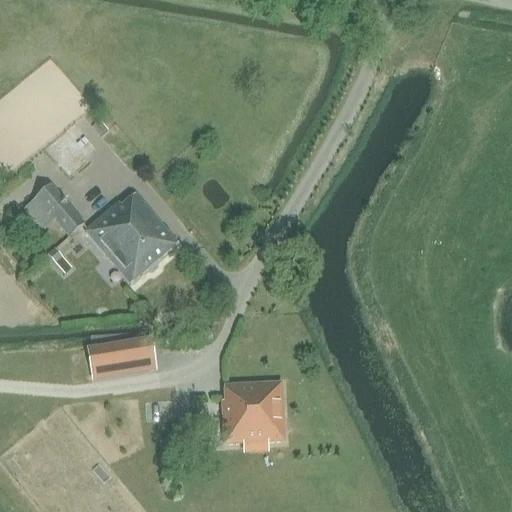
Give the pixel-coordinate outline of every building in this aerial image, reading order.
[(55,150),(69,165),(81,153),(66,139),(55,150)] [(83,226),(51,186),(28,206),(45,226),(54,219),(69,237),(83,226)] [(130,285),(176,244),(134,196),(120,208),(118,205),(85,234),(130,285)] [(149,339),(105,347),(108,368),(152,361),(149,339)] [(225,448),(283,445),(280,387),(222,389),(225,448)] [(194,424),(173,425),(174,448),(194,447),(194,424)]
